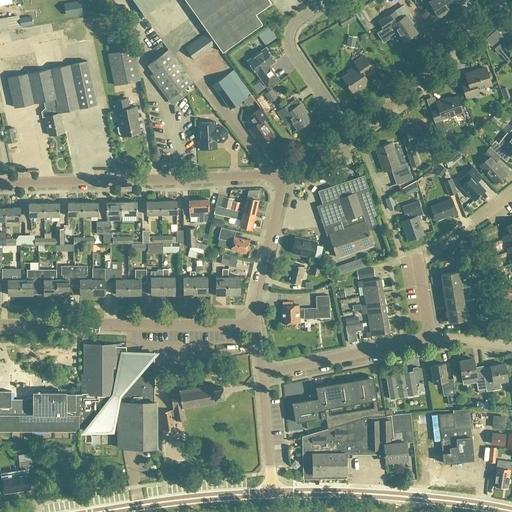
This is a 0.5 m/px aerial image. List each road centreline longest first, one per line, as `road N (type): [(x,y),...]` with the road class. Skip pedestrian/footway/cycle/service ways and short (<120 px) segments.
road 1 (residential): [(0,182),(283,173)]
road 2 (residential): [(0,325),(255,324)]
road 3 (residential): [(511,511),(411,496),(271,492)]
road 4 (residential): [(339,142),(439,63),(502,0)]
road 5 (residential): [(430,340),(419,267),(511,194)]
road 6 (residential): [(261,375),(430,340)]
road 7 (residential): [(271,492),(101,511)]
road 8 (residential): [(339,142),(337,117),(287,37),(317,0)]
road 9 (residential): [(255,324),(283,173)]
